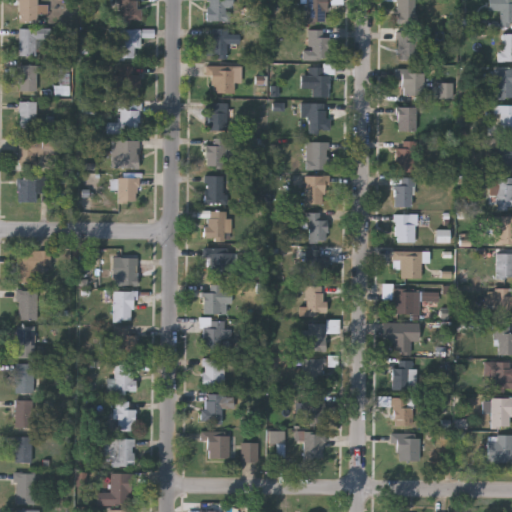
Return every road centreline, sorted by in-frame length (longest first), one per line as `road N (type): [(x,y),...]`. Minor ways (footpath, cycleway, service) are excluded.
road 1 (residential): [(178,0),(167,511)]
road 2 (residential): [(369,0),(360,511)]
road 3 (residential): [(511,491),(168,483)]
road 4 (residential): [(0,232),(170,234)]
